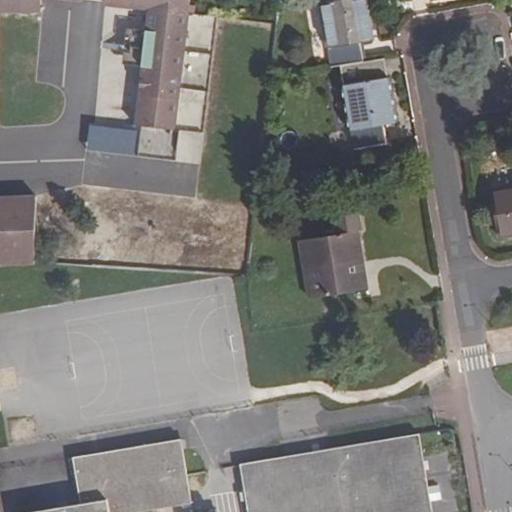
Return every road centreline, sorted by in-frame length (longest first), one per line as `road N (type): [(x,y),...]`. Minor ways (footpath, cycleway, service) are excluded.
road 1 (residential): [(464,59),(437,119),(465,285)]
road 2 (residential): [(465,285),(490,429)]
